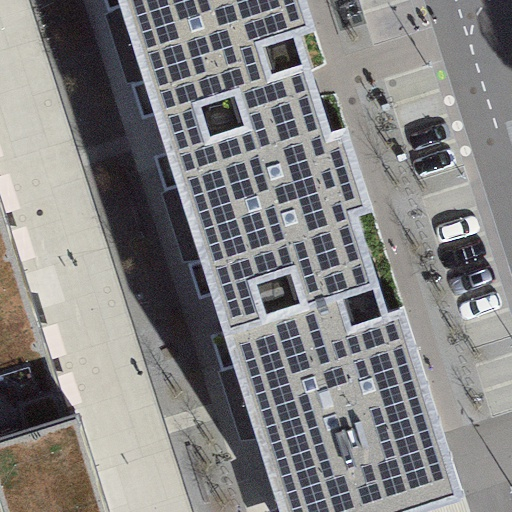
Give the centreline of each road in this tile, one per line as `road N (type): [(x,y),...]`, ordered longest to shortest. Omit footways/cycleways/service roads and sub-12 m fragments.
road 1 (residential): [(189,511),(33,0)]
road 2 (residential): [(452,0),(511,198)]
